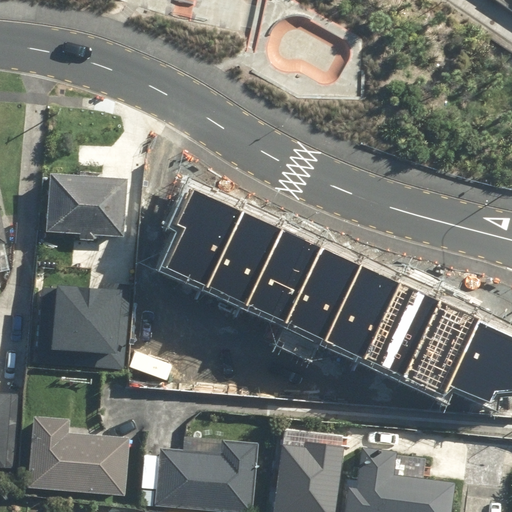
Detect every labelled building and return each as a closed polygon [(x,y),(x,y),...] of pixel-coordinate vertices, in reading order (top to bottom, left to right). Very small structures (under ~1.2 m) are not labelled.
[(129,178),(50,173),(47,230),(80,232),(79,240),(97,241),(98,232),(126,233),(129,178)] [(0,187),(0,243),(11,241),(0,187)] [(22,374),(120,380),(126,290),(59,286),(58,302),(26,300),(22,374)] [(0,464),(7,464),(9,435),(15,435),(17,392),(0,391),(0,464)] [(70,421),(33,418),(28,487),(126,494),(130,435),(69,431),(70,421)] [(145,447),(142,503),(253,509),(257,442),(222,440),(222,452),(145,447)] [(339,511),(345,444),(311,441),(310,448),(283,446),(276,511),(339,511)] [(395,448),(361,445),(358,486),(349,486),(347,511),(452,511),(455,480),(422,477),(424,456),(395,453),(395,448)]
